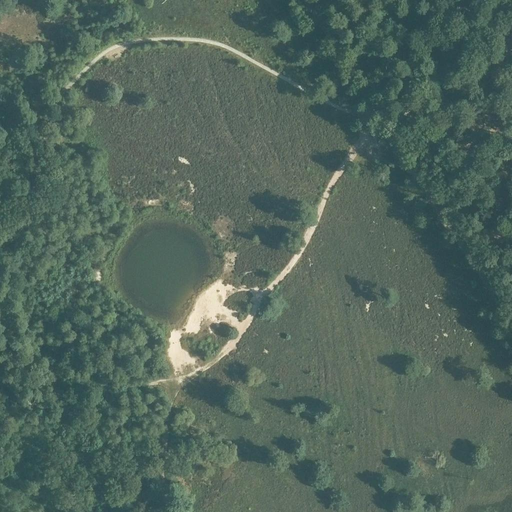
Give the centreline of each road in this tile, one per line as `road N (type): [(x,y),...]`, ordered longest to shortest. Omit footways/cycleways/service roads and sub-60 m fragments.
road 1 (track): [(511,323),(378,115)]
road 2 (track): [(378,115),(466,0)]
road 3 (track): [(378,115),(308,0)]
